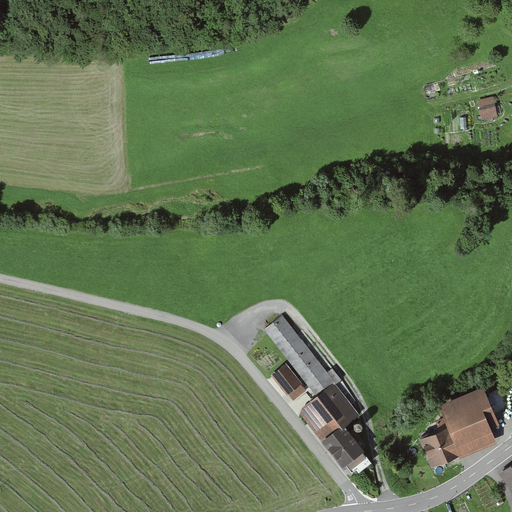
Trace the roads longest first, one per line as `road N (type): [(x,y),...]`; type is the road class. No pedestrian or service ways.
road 1 (unclassified): [(357,511),(351,490),(230,347),(184,324),(0,278)]
road 2 (unknown): [(220,342),(260,309),(292,313),(365,400),(392,508)]
road 3 (tertiary): [(364,511),(434,497),(511,445)]
